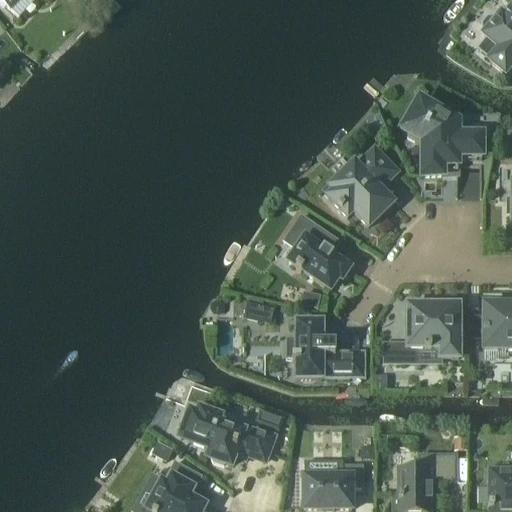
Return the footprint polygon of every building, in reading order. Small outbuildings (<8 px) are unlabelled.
[(0,0),(0,4),(10,14),(18,21),(38,0),(37,0),(0,0)] [(482,35),(485,37),(483,40),(499,53),(489,66),(504,79),(511,69),(511,11),(503,23),(500,20),(497,23),(494,20),(486,21),(481,27),(482,35)] [(442,177),(455,177),(456,177),(456,170),(456,168),(456,163),(480,163),(481,140),(477,140),(477,131),(457,130),(457,127),(436,114),(425,108),(417,122),(408,138),(406,141),(422,150),(422,181),(442,181),(442,177)] [(323,197),(331,206),(346,221),(352,215),(367,230),(382,216),(379,213),(388,204),(378,193),(395,176),(373,154),(356,171),(353,168),(339,182),(323,197)] [(300,220),(288,238),(301,247),(288,265),(296,271),(294,273),(300,277),(301,275),(329,294),(337,282),(341,284),(348,273),(330,260),(331,259),(330,258),(338,246),(300,220)] [(319,300),(303,296),(300,308),(316,312),(319,300)] [(276,311),(261,308),(262,304),(249,301),(248,305),(247,304),(243,321),(272,328),(276,311)] [(483,310),(483,353),(511,353),(511,308),(511,310),(504,310),(504,307),(487,307),(487,310),(483,310)] [(383,352),(383,368),(414,368),(414,352),(423,352),(423,355),(431,355),(431,352),(440,352),(440,362),(458,362),(458,310),(407,310),(406,347),(397,347),(397,352),(383,352)] [(285,342),(285,364),(295,364),(294,383),(321,383),(321,381),(363,381),(363,357),(334,357),(334,347),(321,347),(321,326),(294,326),(294,342),(285,342)] [(188,417),(179,443),(209,454),(206,462),(210,463),(212,467),(223,471),(227,469),(230,470),(233,462),(242,465),(241,470),(242,470),(246,459),(264,465),(272,441),(244,431),(242,436),(217,427),(218,422),(198,414),(196,419),(188,417)] [(261,415),(257,426),(256,427),(277,434),(281,422),(261,415)] [(172,454),(157,446),(151,458),(166,465),(172,454)] [(373,463),(373,450),(360,450),(360,463),(373,463)] [(391,511),(428,511),(428,503),(429,503),(429,486),(455,486),(455,460),(418,460),(418,471),(398,471),(398,499),(392,499),(391,511)] [(305,465),(303,465),(303,481),(302,511),(350,511),(350,493),(363,493),(363,469),(341,469),(341,464),(305,465)] [(153,500),(146,511),(202,511),(204,510),(189,502),(200,480),(174,466),(162,488),(157,485),(149,499),(153,500)] [(488,507),(487,511),(511,511),(511,473),(488,473),(488,507)]
